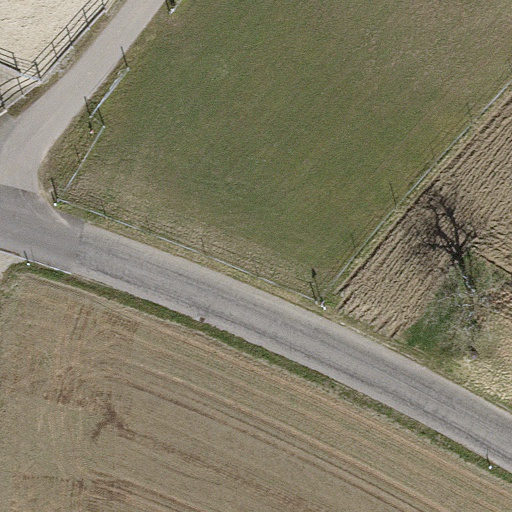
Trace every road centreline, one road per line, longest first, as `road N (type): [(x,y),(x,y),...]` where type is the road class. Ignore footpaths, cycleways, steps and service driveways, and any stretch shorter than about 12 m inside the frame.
road 1 (tertiary): [(0,221),(282,320),(511,441)]
road 2 (track): [(0,193),(146,0)]
